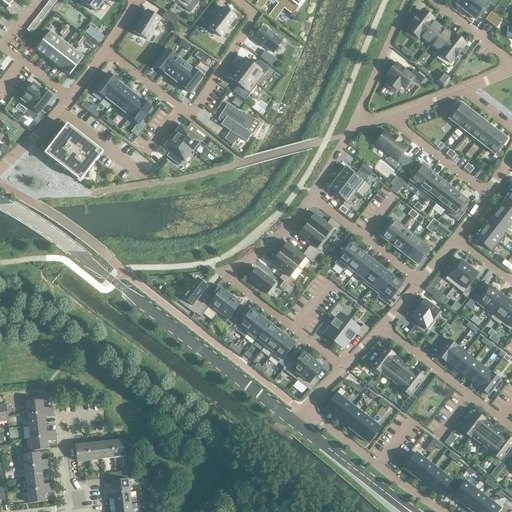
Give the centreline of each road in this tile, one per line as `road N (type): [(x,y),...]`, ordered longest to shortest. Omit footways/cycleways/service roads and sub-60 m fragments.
road 1 (tertiary): [(292,421),(0,202)]
road 2 (residential): [(312,196),(264,247),(225,272),(343,366)]
road 3 (residential): [(233,0),(256,17),(187,115),(105,50)]
road 4 (residential): [(443,511),(302,408)]
road 5 (residential): [(380,326),(511,427)]
road 6 (tertiary): [(409,511),(292,421)]
road 7 (residential): [(408,0),(345,133)]
road 8 (residential): [(419,281),(312,196)]
road 9 (residential): [(487,198),(386,116)]
road 10 (residential): [(73,507),(62,418),(92,411)]
